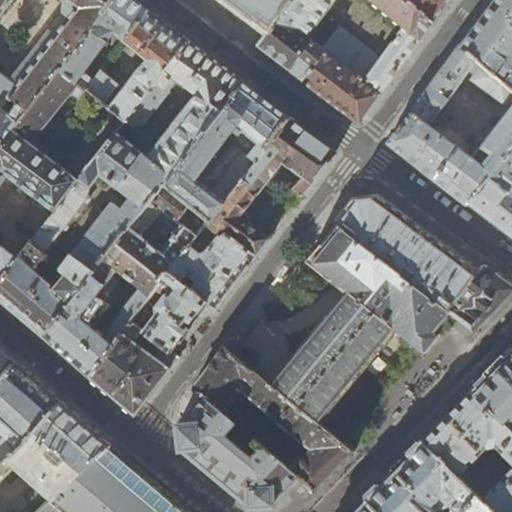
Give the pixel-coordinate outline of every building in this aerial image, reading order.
[(0,0),(0,108),(17,122),(58,69),(111,0),(0,0)] [(133,0),(132,0),(111,0),(58,69),(85,90),(86,89),(94,80),(83,72),(112,32),(124,41),(148,11),(133,0)] [(225,0),(227,1),(267,32),(290,0),(225,0)] [(290,0),(267,32),(259,44),(325,95),(352,117),(359,122),(392,78),(396,73),(433,23),(406,0),(290,0)] [(406,0),(433,23),(443,9),(449,0),(406,0)] [(511,0),(496,0),(496,1),(462,47),(511,89),(511,0)] [(167,26),(148,11),(124,41),(148,59),(124,89),(114,81),(130,61),(117,50),(94,80),(86,89),(126,120),(188,42),(167,26)] [(56,211),(17,261),(0,282),(0,300),(12,310),(43,338),(150,201),(163,183),(242,82),(213,61),(212,60),(188,42),(126,120),(124,122),(129,125),(144,124),(169,91),(165,87),(173,77),(195,95),(147,157),(114,131),(97,153),(83,171),(82,177),(79,181),(56,211)] [(430,86),(388,143),(426,172),(433,177),(468,204),(511,147),(511,89),(462,47),(460,45),(430,86)] [(0,282),(17,261),(1,248),(0,249),(0,184),(7,175),(56,211),(79,181),(39,151),(39,149),(30,142),(71,92),(79,98),(85,90),(58,69),(17,122),(0,144),(0,282)] [(211,210),(215,212),(288,117),(264,99),(242,82),(163,183),(190,204),(204,213),(207,211),(211,210)] [(0,108),(0,144),(17,122),(0,108)] [(311,134),(288,117),(215,212),(206,223),(220,234),(223,235),(226,232),(255,255),(268,238),(239,216),(282,162),(301,176),(288,194),(297,201),(299,197),(301,198),(335,153),(334,152),(311,134)] [(511,147),(468,204),(491,221),(511,237),(511,147)] [(190,204),(163,183),(150,201),(197,235),(206,224),(202,222),(197,227),(182,216),(190,204)] [(336,224),(337,226),(447,310),(477,272),(421,230),(377,197),(365,198),(353,200),(347,208),(336,224)] [(197,235),(150,201),(43,338),(63,354),(89,376),(131,322),(157,288),(162,281),(169,273),(189,245),(197,235)] [(350,293),(273,387),(317,422),(393,330),(424,353),(430,346),(438,336),(434,332),(450,312),(447,310),(337,226),(310,259),(350,293)] [(256,257),(255,255),(226,232),(223,235),(220,234),(206,251),(201,254),(189,245),(169,273),(206,302),(216,309),(217,309),(235,284),(256,257)] [(269,288),(276,294),(292,273),(310,249),(303,244),(269,288)] [(484,265),(477,272),(447,310),(450,312),(458,318),(474,330),(476,328),(485,319),(511,292),(511,286),(502,279),(484,265)] [(187,328),(206,302),(169,273),(162,281),(170,288),(155,308),(152,305),(162,292),(157,288),(131,322),(140,329),(165,348),(169,351),(187,328)] [(443,330),(455,340),(466,326),(455,316),(443,330)] [(110,393),(135,415),(138,411),(156,387),(173,365),(178,358),(169,351),(165,348),(157,359),(132,340),(140,329),(131,322),(89,376),(110,393)] [(336,469),(353,452),(339,441),(317,422),(273,387),(232,352),(224,345),(208,366),(193,387),(201,393),(223,412),(225,410),(229,413),(242,397),(261,412),(264,409),(312,450),(296,466),(281,454),(288,445),(245,408),(233,421),(302,479),(315,490),(333,472),(336,469)] [(0,349),(0,381),(15,363),(0,349)] [(511,350),(495,368),(472,391),(507,427),(511,421),(511,350)] [(0,462),(23,441),(60,401),(32,377),(15,363),(0,381),(0,462)] [(510,511),(511,431),(507,427),(472,391),(447,416),(422,441),(493,511),(510,511)] [(291,489),(302,479),(233,421),(223,412),(201,393),(189,409),(179,424),(182,450),(249,506),(275,504),(291,489)] [(0,511),(0,479),(13,466),(51,499),(103,450),(110,445),(82,421),(60,401),(23,441),(0,462),(0,511)] [(493,511),(422,441),(415,448),(373,491),(352,511),(493,511)] [(103,450),(51,499),(37,511),(84,511),(128,470),(103,450)] [(176,511),(161,499),(148,511),(176,511)]
